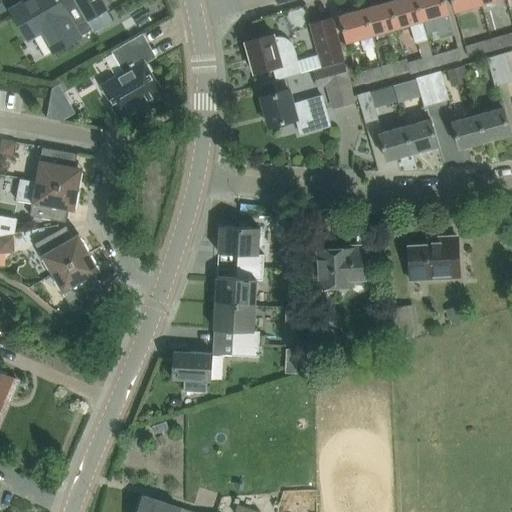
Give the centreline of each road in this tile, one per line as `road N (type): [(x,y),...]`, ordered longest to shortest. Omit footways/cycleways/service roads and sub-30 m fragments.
road 1 (unclassified): [(196,176),(319,192),(511,182)]
road 2 (residential): [(161,291),(140,281),(102,207),(108,151),(99,142),(0,125)]
road 3 (tertiary): [(70,511),(161,291)]
road 4 (tertiary): [(196,176),(204,102),(197,14)]
road 5 (tertiary): [(161,291),(196,176)]
